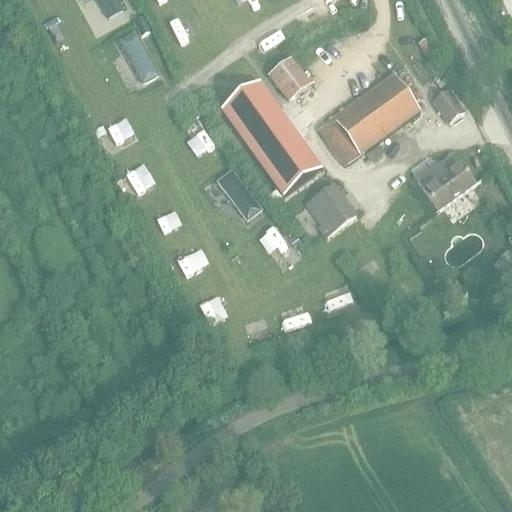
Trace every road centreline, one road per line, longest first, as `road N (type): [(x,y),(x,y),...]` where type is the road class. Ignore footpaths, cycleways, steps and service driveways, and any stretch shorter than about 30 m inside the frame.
road 1 (unclassified): [(511,339),(256,418),(124,511)]
road 2 (unknown): [(387,0),(379,46),(316,115),(321,147),(357,187)]
road 3 (unclassified): [(511,135),(446,0)]
